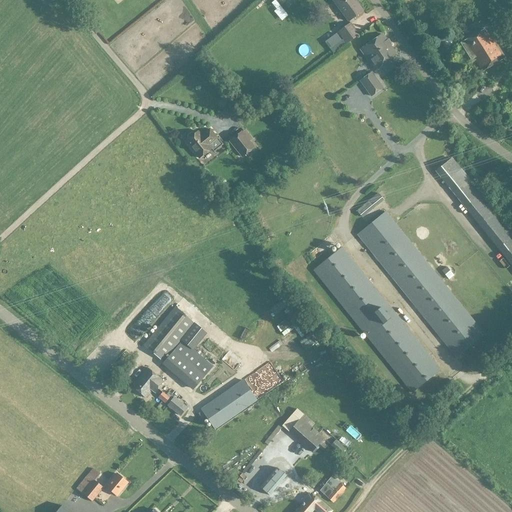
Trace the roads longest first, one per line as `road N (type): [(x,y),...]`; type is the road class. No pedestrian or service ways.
road 1 (track): [(66,0),(142,90),(144,106),(0,238)]
road 2 (unclassified): [(246,511),(0,312)]
road 3 (unclassified): [(349,511),(370,482),(511,352)]
road 4 (unclassified): [(511,157),(450,107),(375,0)]
